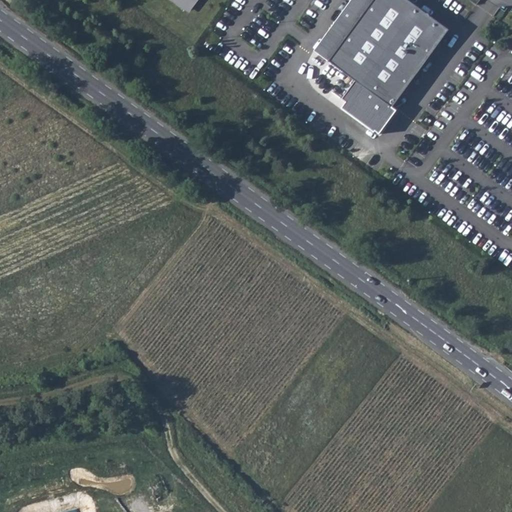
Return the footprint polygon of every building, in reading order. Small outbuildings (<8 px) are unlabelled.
[(197,0),(169,0),(188,13),(197,0)] [(388,106),(445,29),(405,0),(369,0),(359,15),(348,7),(345,5),(335,18),(338,21),(349,28),(325,60),(352,79),(339,97),(352,107),(348,112),(376,133),(382,124),(378,121),(388,106)] [(353,0),(348,7),(359,15),(369,0),(353,0)] [(349,28),(338,21),(315,53),(325,60),(349,28)] [(388,106),(378,121),(382,124),(393,109),(388,106)]
